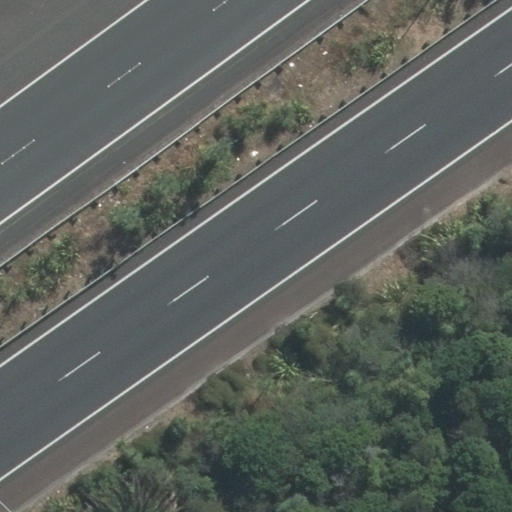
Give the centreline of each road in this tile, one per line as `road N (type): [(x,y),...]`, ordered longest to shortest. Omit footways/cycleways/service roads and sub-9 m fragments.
road 1 (motorway): [(511,70),(0,429)]
road 2 (motorway): [(230,0),(0,171)]
